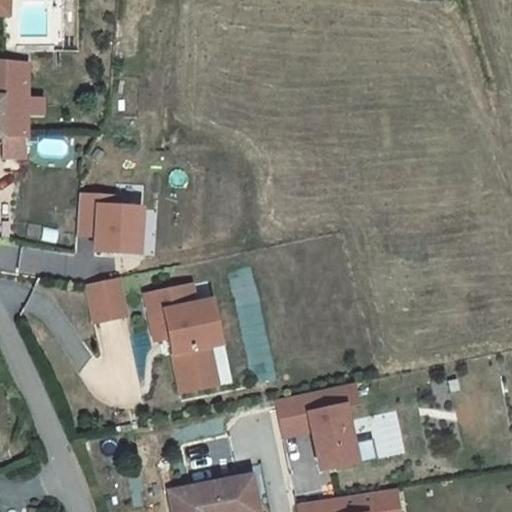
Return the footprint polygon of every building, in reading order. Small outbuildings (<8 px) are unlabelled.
[(0,0),(0,22),(11,23),(13,0),(0,0)] [(12,97),(10,144),(32,145),(32,64),(0,62),(0,95),(7,95),(12,97)] [(0,143),(10,144),(12,97),(7,95),(0,95),(0,143)] [(0,152),(10,153),(10,144),(0,143),(0,152)] [(113,196),(82,194),(80,234),(99,234),(98,249),(143,252),(145,208),(113,206),(113,196)] [(88,286),(95,324),(127,319),(120,280),(88,286)] [(174,354),(179,379),(216,372),(208,331),(220,329),(215,301),(198,304),(195,286),(148,294),(157,341),(162,340),(171,338),(174,354)] [(162,340),(165,356),(174,354),(171,338),(162,340)] [(355,382),(275,399),(281,428),(311,421),(312,428),(321,469),(359,461),(347,407),(360,404),(355,382)] [(311,421),(281,428),(283,435),(312,428),(311,421)] [(176,511),(260,511),(253,475),(173,491),(176,511)] [(402,511),(398,487),(299,504),(300,511),(402,511)]
